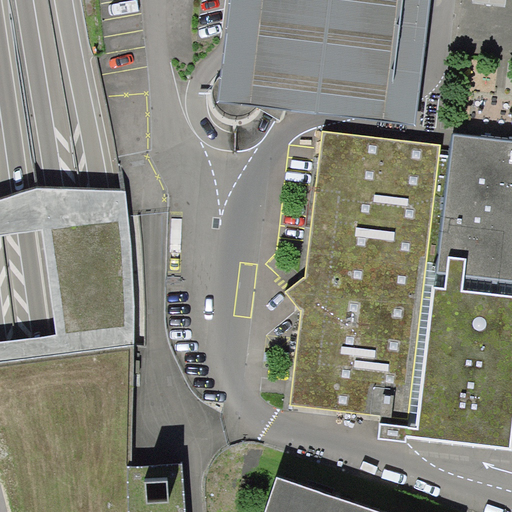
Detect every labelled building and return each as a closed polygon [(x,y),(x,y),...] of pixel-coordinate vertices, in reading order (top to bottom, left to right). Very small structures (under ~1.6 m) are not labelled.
[(429,0),(227,0),(217,99),(415,125),(429,0)] [(511,140),(452,134),(449,156),(439,155),(440,145),(322,131),(305,277),(303,277),(286,292),(302,310),(290,404),(381,415),(380,424),(408,427),(427,262),(438,264),(437,273),(447,273),(449,257),(467,259),(465,277),(511,281),(511,140)] [(380,424),(378,440),(406,443),(407,439),(511,451),(511,296),(463,291),(465,277),(467,259),(449,257),(447,273),(445,289),(435,288),(431,288),(415,428),(408,427),(380,424)] [(427,262),(408,427),(415,428),(431,288),(435,288),(437,273),(438,264),(427,262)] [(128,468),(131,511),(184,511),(181,464),(128,468)] [(376,511),(278,477),(265,511),(376,511)]
